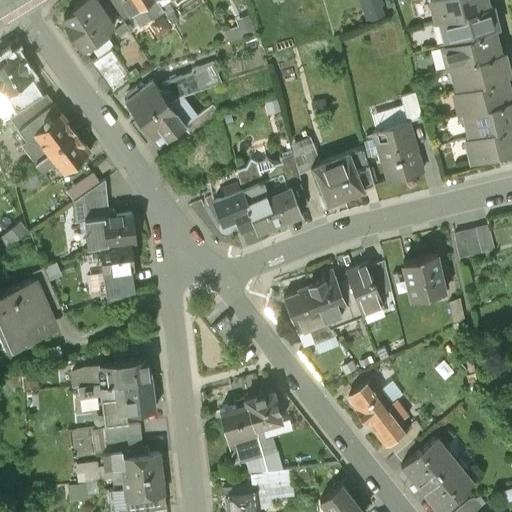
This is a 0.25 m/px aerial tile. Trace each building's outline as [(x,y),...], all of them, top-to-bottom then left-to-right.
[(112,27),(94,0),(80,0),(72,5),(75,9),(64,16),(85,48),(87,47),(107,34),(105,31),(112,27)] [(109,0),(123,20),(131,14),(121,0),(109,0)] [(149,0),(121,0),(131,14),(140,26),(151,18),(142,5),(149,0)] [(363,0),(368,13),(386,8),(383,0),(363,0)] [(429,0),(434,18),(439,17),(484,4),(482,0),(429,0)] [(492,28),(494,28),(490,12),(492,11),(490,3),(484,4),(439,17),(445,40),(492,28)] [(494,35),(492,28),(445,40),(441,41),(447,64),(450,63),(496,52),(492,36),(494,35)] [(110,48),(96,58),(87,47),(85,48),(76,54),(86,67),(92,62),(113,90),(132,77),(110,48)] [(504,58),(502,50),(496,52),(450,63),(457,87),(504,75),(506,75),(502,58),(504,58)] [(38,83),(19,53),(8,60),(5,55),(0,58),(0,85),(1,85),(18,111),(46,93),(44,92),(47,90),(41,81),(38,83)] [(189,73),(154,83),(166,99),(182,94),(196,90),(197,92),(222,83),(213,61),(188,70),(189,73)] [(506,83),(504,75),(457,87),(453,88),(459,111),(461,110),(508,98),(504,83),(506,83)] [(124,99),(139,119),(166,99),(154,83),(152,79),(124,99)] [(406,117),(406,118),(419,114),(411,88),(396,93),(404,117),(406,117)] [(18,128),(52,102),(46,93),(18,111),(10,116),(18,128)] [(197,114),(182,94),(166,99),(139,119),(153,138),(161,132),(166,138),(183,125),(185,124),(197,115),(197,114)] [(511,97),(508,98),(461,110),(468,134),(511,123),(511,97)] [(35,161),(75,131),(52,102),(18,128),(26,138),(21,142),(35,161)] [(197,114),(197,115),(185,124),(183,125),(190,136),(219,114),(212,104),(197,114)] [(421,165),(406,118),(406,117),(404,117),(370,127),(385,176),(421,165)] [(511,123),(468,134),(463,135),(469,159),(497,152),(511,148),(511,123)] [(90,150),(75,131),(35,161),(41,169),(55,159),(63,171),(90,150)] [(348,149),(363,186),(373,182),(358,145),(348,149)] [(500,163),(511,160),(511,148),(497,152),(500,163)] [(348,149),(313,163),(328,201),(363,187),(363,186),(348,149)] [(279,156),(281,160),(299,206),(307,202),(293,152),(279,156)] [(236,168),(240,186),(254,222),(257,229),(285,219),(284,214),(298,208),(300,213),(301,212),(299,206),(281,160),(273,163),(267,157),(258,161),(250,157),(246,165),(236,168)] [(218,195),(239,187),(233,171),(212,179),(218,195)] [(108,214),(108,209),(104,178),(72,199),(80,219),(84,218),(83,216),(104,213),(104,214),(108,214)] [(240,186),(239,187),(218,195),(211,198),(222,226),(237,221),(239,227),(254,222),(240,186)] [(87,244),(98,243),(99,243),(130,239),(134,239),(131,211),(114,213),(114,208),(108,209),(108,214),(104,214),(104,213),(83,216),(84,218),(87,244)] [(488,223),(477,226),(482,249),(493,247),(488,223)] [(477,226),(465,228),(470,252),(482,249),(477,226)] [(465,228),(453,231),(458,255),(470,252),(465,228)] [(133,260),(130,239),(99,243),(98,243),(101,264),(133,260)] [(418,256),(401,259),(409,296),(444,289),(442,278),(440,278),(435,251),(422,254),(422,253),(418,254),(418,256)] [(384,258),(368,264),(378,291),(390,287),(384,258)] [(361,308),(382,301),(378,291),(368,264),(366,259),(345,267),(346,272),(334,276),(343,299),(356,295),(361,308)] [(105,288),(131,279),(133,260),(101,264),(105,288)] [(35,276),(48,309),(59,304),(42,265),(31,270),(33,276),(35,276)] [(362,312),(361,308),(356,295),(343,299),(334,276),(332,271),(308,280),(322,316),(329,325),(362,312)] [(33,276),(0,289),(0,325),(8,346),(47,330),(40,312),(48,309),(35,276),(33,276)] [(322,316),(308,280),(296,285),(297,289),(284,294),(296,327),(308,323),(314,339),(333,331),(329,325),(322,316)] [(460,297),(446,300),(451,321),(464,318),(460,297)] [(296,327),(295,327),(305,342),(314,339),(308,323),(296,327)] [(151,375),(148,349),(129,351),(128,345),(107,347),(108,357),(83,360),(70,367),(71,383),(151,375)] [(151,375),(71,383),(79,393),(101,390),(104,412),(125,409),(153,406),(151,375)] [(377,388),(368,375),(346,392),(357,405),(355,406),(366,421),(368,419),(385,442),(387,440),(395,435),(385,422),(392,417),(394,420),(406,411),(396,398),(394,399),(389,393),(390,392),(383,383),(377,388)] [(272,387),(245,394),(260,452),(275,448),(271,434),(266,435),(263,423),(280,419),(272,387)] [(235,403),(218,408),(232,460),(260,452),(245,394),(233,398),(235,403)] [(127,421),(125,409),(104,412),(105,423),(127,421)] [(395,450),(412,436),(424,426),(417,417),(395,435),(387,440),(395,450)] [(112,449),(143,445),(140,419),(127,421),(105,423),(108,449),(112,449)] [(474,478),(436,431),(420,445),(402,459),(400,460),(438,507),(440,505),(457,492),(474,478)] [(402,459),(420,445),(412,436),(395,450),(402,459)] [(160,470),(158,450),(143,451),(143,445),(112,449),(114,465),(121,464),(122,474),(160,470)] [(70,478),(71,495),(90,494),(89,483),(100,483),(98,456),(77,457),(78,478),(70,478)] [(228,488),(223,488),(225,511),(260,511),(261,511),(260,506),(274,504),(273,497),(285,496),(284,483),(293,482),(292,463),(250,467),(251,478),(227,480),(228,488)] [(165,505),(160,470),(122,474),(126,508),(144,506),(144,507),(165,505)] [(361,511),(364,510),(340,479),(319,496),(332,511),(361,511)] [(440,505),(445,511),(449,511),(464,501),(457,492),(440,505)] [(482,511),(470,496),(464,501),(449,511),(482,511)]
